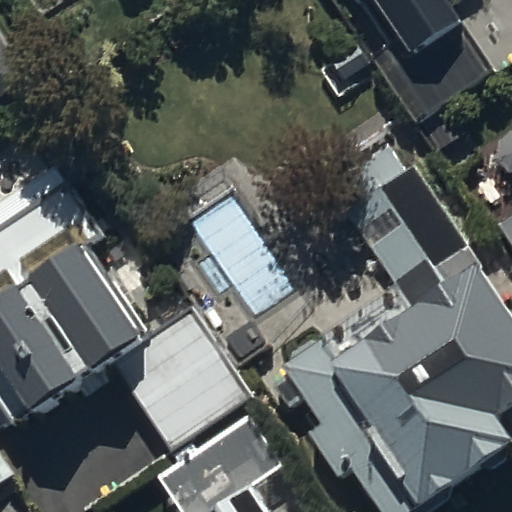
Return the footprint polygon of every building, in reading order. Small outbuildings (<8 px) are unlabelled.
[(372,0),(399,37),(375,54),(423,122),(496,72),(444,0),(372,0)] [(471,31),(511,87),(511,0),(489,0),(498,11),(471,31)] [(0,107),(29,88),(0,44),(0,107)] [(511,125),(463,158),(511,231),(511,125)] [(441,511),(511,466),(511,441),(505,431),(511,426),(511,320),(418,175),(350,218),(402,299),(287,373),(328,436),(317,444),(344,487),(359,477),(381,511),(441,511)] [(60,177),(0,217),(0,372),(6,381),(0,384),(0,411),(19,439),(37,427),(40,432),(123,375),(181,461),(257,410),(198,322),(153,353),(90,259),(107,247),(60,177)] [(269,511),(262,502),(247,511),(269,511)]
